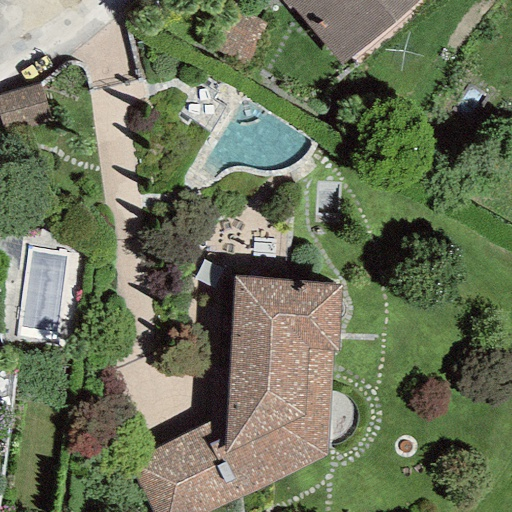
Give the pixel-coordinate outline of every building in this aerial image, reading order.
[(279,0),(287,9),(292,7),(339,64),(415,0),(279,0)] [(245,65),(264,25),(232,10),(212,50),(245,65)] [(39,83),(0,95),(0,122),(4,134),(51,120),(39,83)] [(67,317),(67,253),(29,253),(29,317),(67,317)] [(224,416),(126,465),(151,511),(205,511),(327,454),(330,352),(337,352),(339,286),(233,276),(224,416)]
